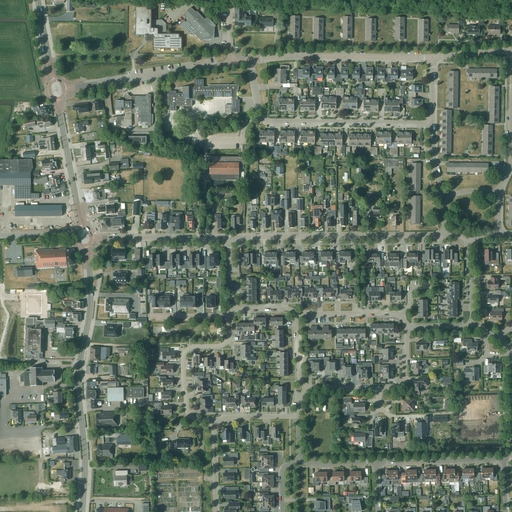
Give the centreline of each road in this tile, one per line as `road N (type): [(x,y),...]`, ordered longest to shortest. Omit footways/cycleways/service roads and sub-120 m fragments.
road 1 (primary): [(82,511),(79,372),(90,312),(84,245)]
road 2 (residential): [(443,234),(228,238)]
road 3 (residential): [(250,60),(433,57)]
road 4 (residential): [(432,125),(260,115)]
road 5 (residential): [(229,316),(224,344),(193,346),(183,356),(187,414),(213,419)]
road 6 (residential): [(106,82),(114,127),(151,128),(153,75)]
road 7 (residential): [(228,238),(93,238)]
road 8 (primary): [(81,227),(57,98)]
road 9 (residential): [(376,462),(505,460)]
